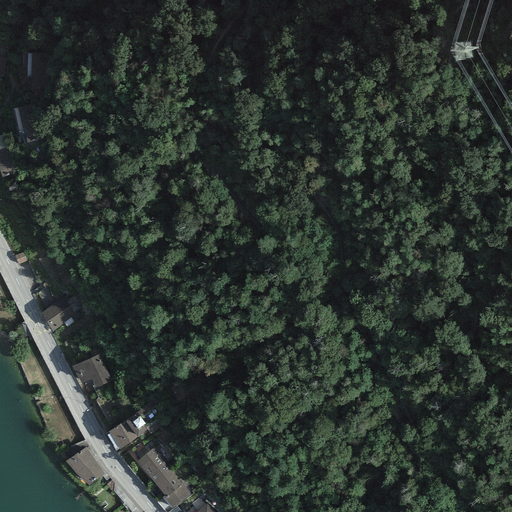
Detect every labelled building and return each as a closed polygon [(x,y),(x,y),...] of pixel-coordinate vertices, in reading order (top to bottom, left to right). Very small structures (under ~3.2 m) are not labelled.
[(50,51),(28,50),(26,81),(48,82),(50,51)] [(36,105),(13,112),(23,145),(46,139),(36,105)] [(3,139),(0,139),(0,176),(13,173),(3,139)] [(67,300),(44,316),(55,331),(77,315),(67,300)] [(99,356),(76,368),(90,394),(113,382),(99,356)] [(133,422),(113,436),(123,451),(143,437),(133,422)] [(105,476),(88,452),(68,466),(86,490),(105,476)] [(157,452),(140,465),(173,507),(190,494),(157,452)]
